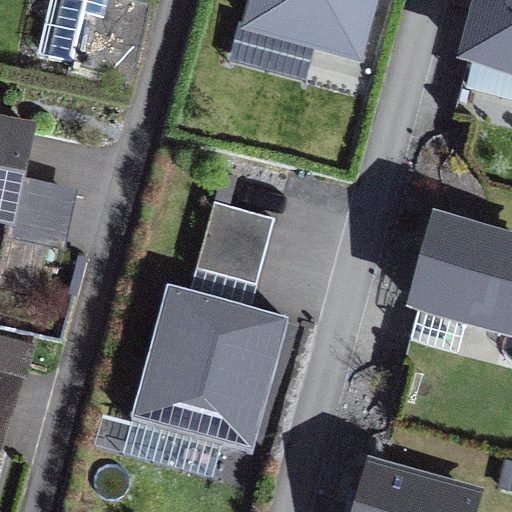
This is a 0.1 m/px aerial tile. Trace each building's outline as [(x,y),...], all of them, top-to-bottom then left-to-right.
[(248,0),(242,27),(352,53),(364,0),(248,0)] [(511,0),(477,0),(467,59),(511,67),(511,0)] [(0,223),(12,226),(32,124),(0,117),(0,223)] [(410,310),(511,329),(511,323),(511,253),(424,237),(410,310)] [(129,419),(245,457),(288,324),(173,287),(129,419)] [(0,448),(18,383),(0,377),(0,448)] [(360,511),(464,511),(466,503),(365,484),(360,511)]
